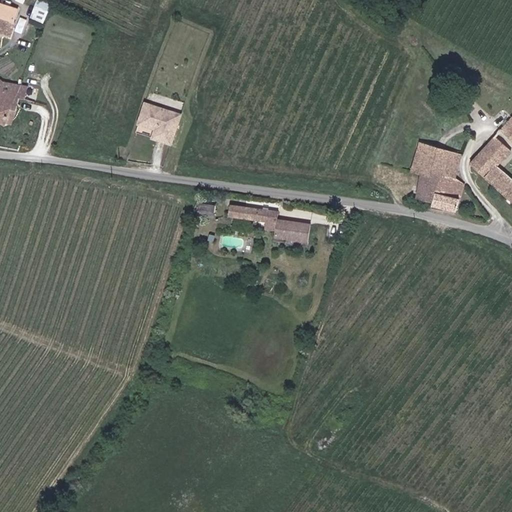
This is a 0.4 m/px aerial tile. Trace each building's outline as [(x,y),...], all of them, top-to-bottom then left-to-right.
[(45,22),(52,3),(43,0),(36,0),(31,17),(45,22)] [(21,8),(0,1),(0,30),(12,35),(21,8)] [(39,100),(41,88),(9,83),(3,80),(0,85),(0,118),(10,124),(16,107),(20,109),(24,99),(30,100),(39,100)] [(471,111),(466,99),(459,102),(464,114),(471,111)] [(175,139),(184,112),(152,101),(143,128),(175,139)] [(475,166),(511,198),(511,175),(501,166),(511,153),(511,146),(501,137),(475,166)] [(464,210),(469,185),(461,178),(467,153),(422,144),(417,171),(427,173),(422,197),(440,201),(439,205),(464,210)] [(220,205),(198,201),(195,215),(217,220),(220,205)] [(271,220),(269,227),(281,229),(282,221),(282,219),(283,209),(237,202),(235,215),(271,220)] [(282,221),(281,229),(280,235),(312,240),(315,223),(299,221),(299,224),(282,221)]
